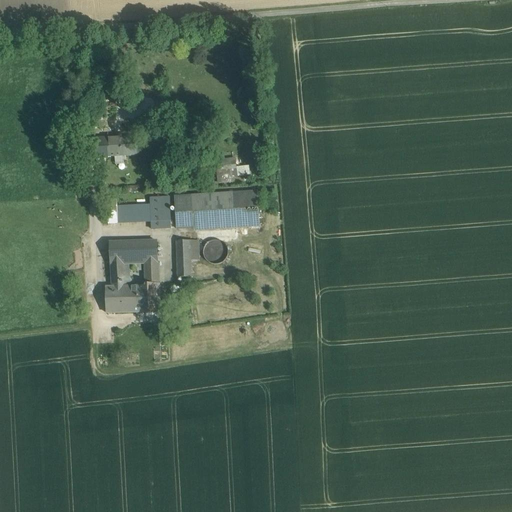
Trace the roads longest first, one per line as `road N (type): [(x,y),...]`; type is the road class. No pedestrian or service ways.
road 1 (track): [(469,0),(0,35)]
road 2 (track): [(77,30),(103,334)]
